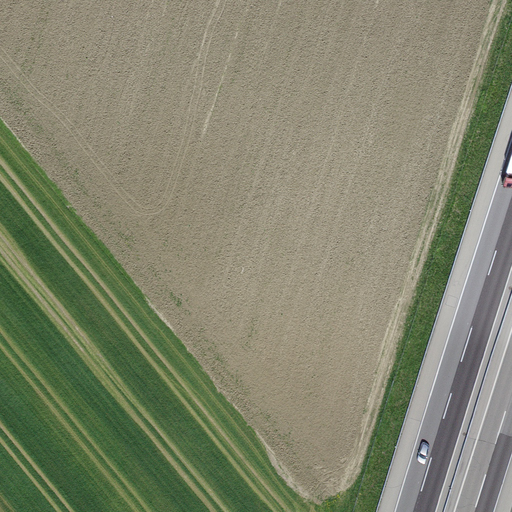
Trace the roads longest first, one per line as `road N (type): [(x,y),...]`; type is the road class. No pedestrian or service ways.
road 1 (motorway): [(511,201),(415,511)]
road 2 (motorway): [(474,511),(511,390)]
